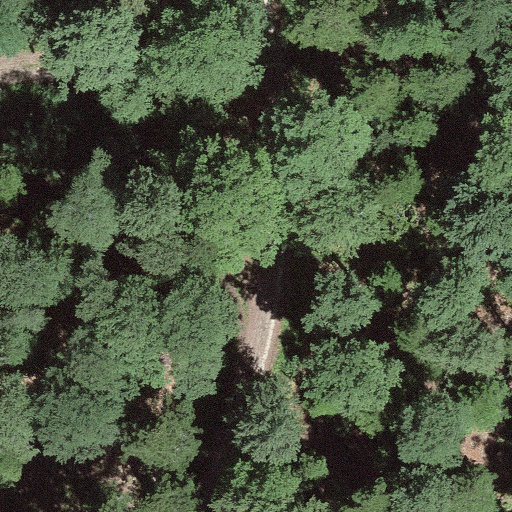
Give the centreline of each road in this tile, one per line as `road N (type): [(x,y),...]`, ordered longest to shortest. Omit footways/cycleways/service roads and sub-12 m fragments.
road 1 (track): [(262,0),(270,90),(267,323),(209,511)]
road 2 (track): [(71,66),(167,152),(235,269),(262,339)]
road 3 (track): [(0,77),(95,62),(177,0)]
